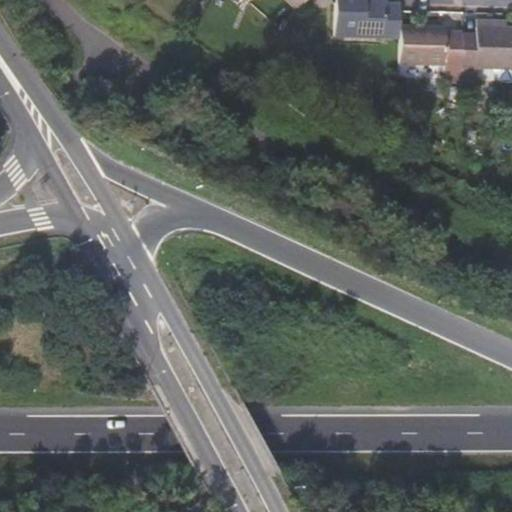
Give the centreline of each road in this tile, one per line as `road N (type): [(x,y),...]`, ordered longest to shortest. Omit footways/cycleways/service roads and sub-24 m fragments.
road 1 (trunk): [(511,434),(0,435)]
road 2 (trunk): [(511,357),(195,212)]
road 3 (tertiary): [(261,511),(132,266)]
road 4 (trunk): [(195,212),(54,142)]
